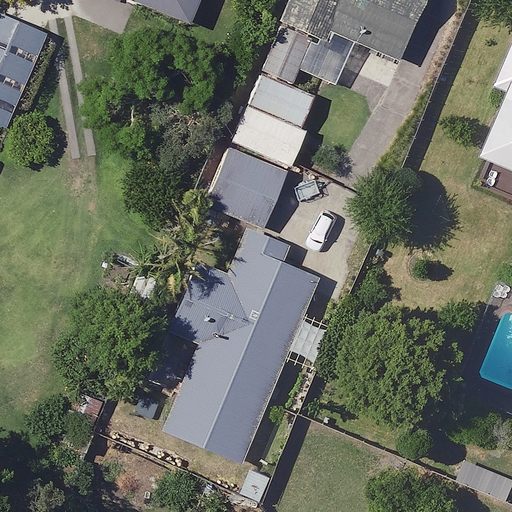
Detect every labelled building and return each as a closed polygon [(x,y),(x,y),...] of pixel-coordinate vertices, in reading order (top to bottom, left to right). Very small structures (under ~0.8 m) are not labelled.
[(141,0),(184,17),(191,0),(141,0)] [(284,0),(277,18),(349,47),(352,38),(395,55),(417,0),(284,0)] [(46,22),(0,2),(0,121),(2,123),(46,22)] [(511,42),(496,79),(508,84),(480,148),(511,162),(511,42)] [(232,116),(198,198),(258,223),(292,141),(311,93),(252,69),(233,117),(232,116)] [(239,456),(316,264),(280,250),(284,240),(242,223),(224,268),(192,255),(164,325),(194,337),(159,425),(239,456)]
